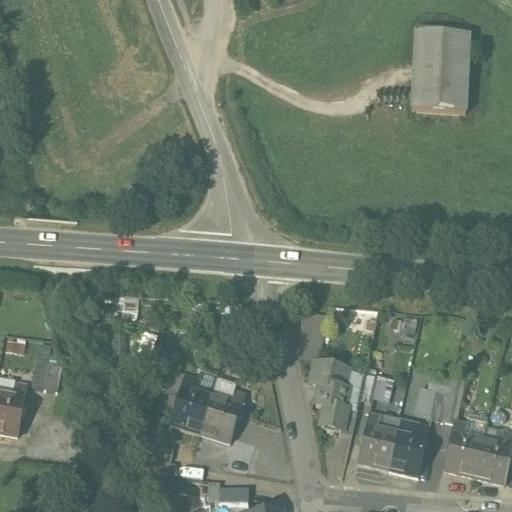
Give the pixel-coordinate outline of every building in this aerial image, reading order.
[(467,40),(412,38),(411,76),(409,114),(464,116),(467,40)] [(323,361),(324,323),(303,322),(302,361),(323,361)] [(48,370),(43,394),(57,396),(61,372),(48,370)] [(343,378),(313,371),(309,389),(318,392),(314,411),(323,414),(319,434),(338,438),(343,416),(339,415),(343,396),(340,395),(343,378)] [(174,422),(185,385),(170,380),(159,417),(174,422)] [(376,382),(362,380),(357,407),(371,409),(376,382)] [(197,389),(185,385),(174,422),(170,435),(200,444),(211,407),(216,385),(200,381),(197,389)] [(445,400),(444,407),(456,409),(461,386),(450,383),(445,400)] [(24,403),(0,398),(0,438),(17,441),(24,403)] [(445,400),(434,398),(429,422),(440,424),(444,407),(445,400)] [(228,412),(211,407),(200,444),(229,452),(244,403),(232,399),(228,412)] [(355,418),(343,416),(338,438),(337,442),(349,445),(355,418)] [(375,435),(363,433),(355,470),(386,477),(396,427),(378,422),(375,435)] [(415,431),(396,427),(386,477),(416,484),(424,446),(412,443),(415,431)] [(480,447),(449,440),(441,477),(472,484),(480,447)] [(510,453),(480,447),(472,484),(501,490),(510,453)] [(173,456),(146,449),(143,463),(155,466),(152,477),(173,481),(176,471),(170,469),(173,456)] [(250,467),(225,463),(223,476),(248,480),(250,467)] [(247,511),(247,498),(220,497),(219,511),(246,511),(247,511)]
